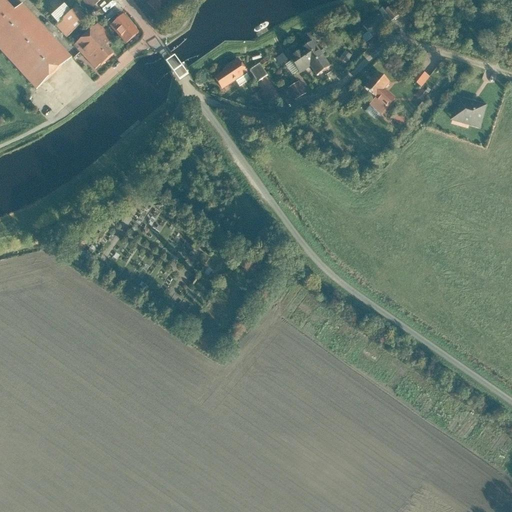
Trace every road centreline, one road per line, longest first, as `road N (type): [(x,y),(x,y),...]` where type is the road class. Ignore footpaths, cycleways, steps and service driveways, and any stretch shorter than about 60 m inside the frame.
road 1 (residential): [(511,405),(335,280),(198,101)]
road 2 (residential): [(198,101),(261,116),(286,113),(401,42),(511,77)]
road 3 (residential): [(198,101),(128,0)]
